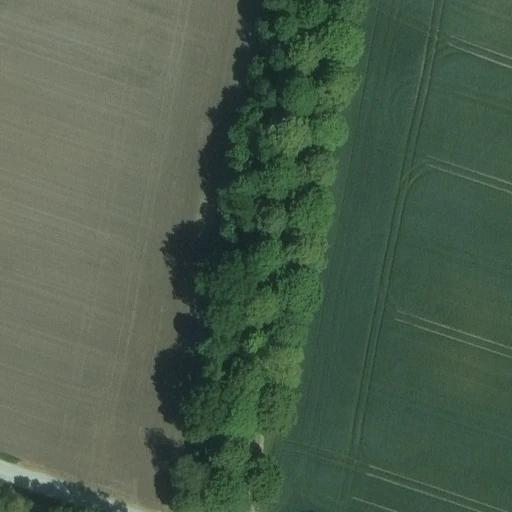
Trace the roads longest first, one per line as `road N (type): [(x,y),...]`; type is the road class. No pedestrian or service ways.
road 1 (unclassified): [(339,0),(246,511)]
road 2 (track): [(116,511),(0,474)]
